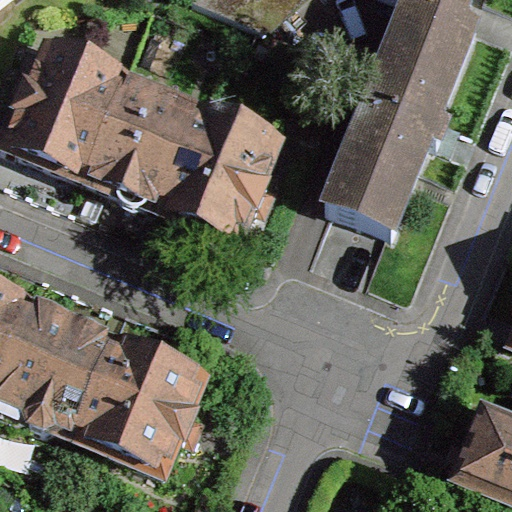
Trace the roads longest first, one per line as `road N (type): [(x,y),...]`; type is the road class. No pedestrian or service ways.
road 1 (residential): [(329,357),(0,216)]
road 2 (residential): [(329,357),(446,319),(511,169)]
road 3 (residential): [(266,511),(329,357)]
